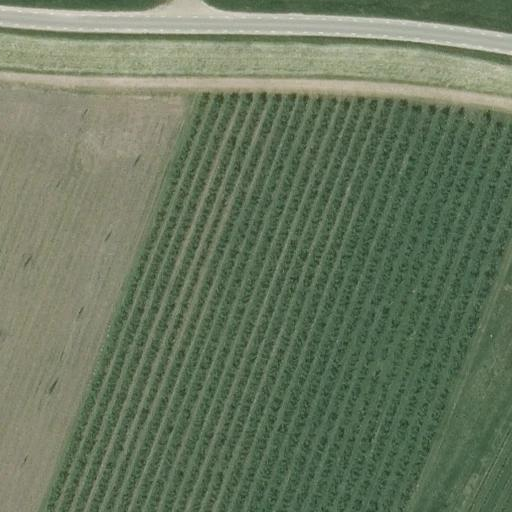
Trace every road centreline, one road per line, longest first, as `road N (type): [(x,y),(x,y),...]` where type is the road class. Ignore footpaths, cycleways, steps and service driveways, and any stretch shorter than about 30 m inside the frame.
road 1 (track): [(0,74),(400,92),(511,111)]
road 2 (unclassified): [(511,34),(269,16),(0,14)]
